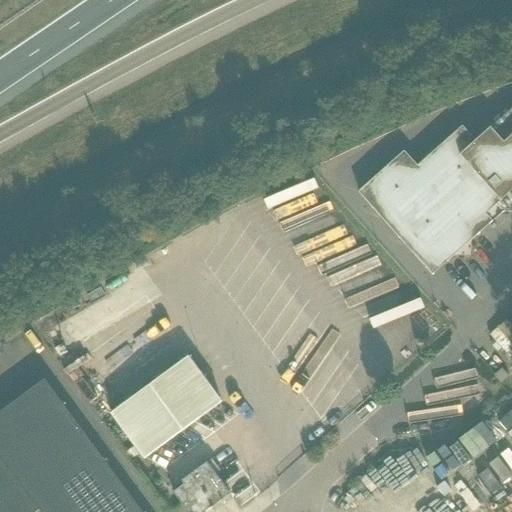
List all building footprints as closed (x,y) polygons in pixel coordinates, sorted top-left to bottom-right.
[(511,109),(476,142),(462,127),(417,167),(404,152),(358,193),(432,276),(503,213),(511,213),(511,109)] [(406,332),(376,360),(387,372),(417,344),(406,332)] [(139,453),(144,460),(221,403),(188,358),(111,415),(134,447),(139,453)] [(501,369),(494,375),(500,383),(508,377),(501,369)] [(141,511),(56,397),(0,438),(0,511),(141,511)] [(134,447),(124,454),(129,461),(139,453),(134,447)] [(215,475),(220,472),(212,460),(181,482),(184,485),(173,493),(186,511),(190,511),(191,511),(206,511),(230,495),(215,475)]
